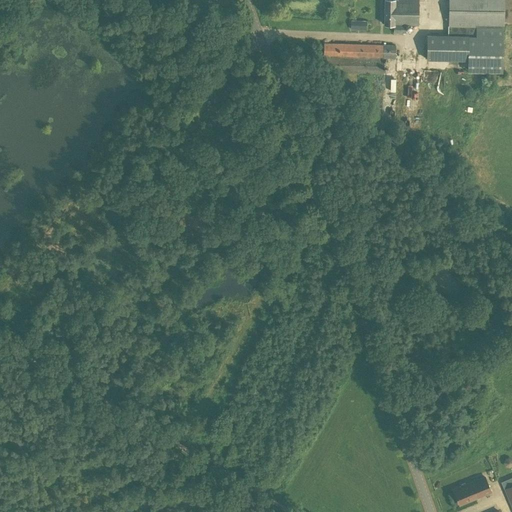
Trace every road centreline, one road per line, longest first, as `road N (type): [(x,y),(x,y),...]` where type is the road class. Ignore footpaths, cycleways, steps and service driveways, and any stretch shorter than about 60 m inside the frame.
road 1 (tertiary): [(431,511),(243,0)]
road 2 (track): [(27,361),(279,511)]
